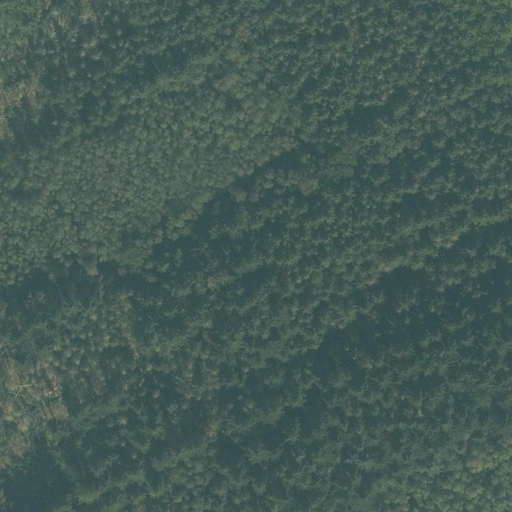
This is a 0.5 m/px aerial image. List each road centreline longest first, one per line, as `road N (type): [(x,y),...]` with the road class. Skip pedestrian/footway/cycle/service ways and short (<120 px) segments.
road 1 (track): [(511,298),(58,511)]
road 2 (track): [(511,99),(446,0)]
